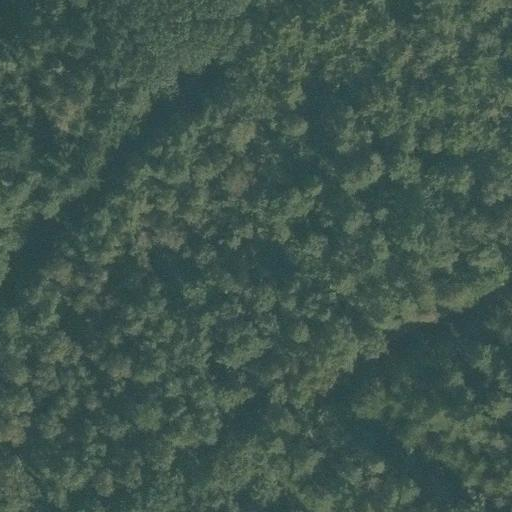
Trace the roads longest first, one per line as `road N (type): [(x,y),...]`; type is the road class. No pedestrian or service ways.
road 1 (track): [(511,280),(60,511)]
road 2 (track): [(71,194),(276,0)]
